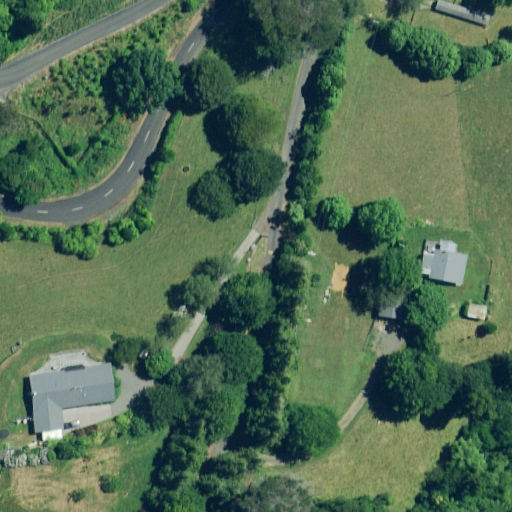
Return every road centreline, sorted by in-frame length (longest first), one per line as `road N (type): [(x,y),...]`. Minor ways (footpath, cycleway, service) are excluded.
road 1 (unclassified): [(326,0),(289,156),(268,297),(214,511)]
road 2 (unclassified): [(230,0),(188,54),(123,183),(80,210),(0,204)]
